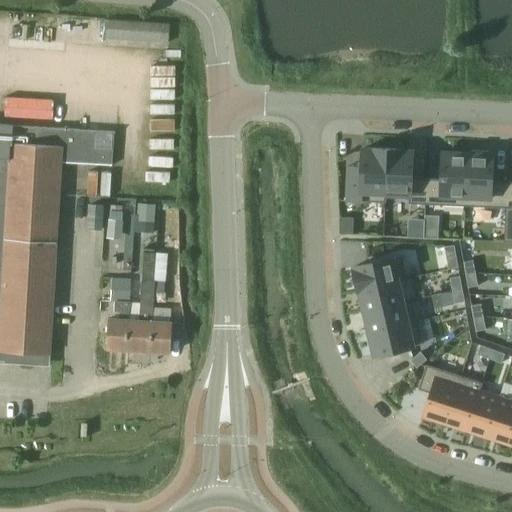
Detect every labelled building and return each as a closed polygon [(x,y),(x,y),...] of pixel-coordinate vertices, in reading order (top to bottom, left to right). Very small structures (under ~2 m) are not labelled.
[(105,40),(169,44),(170,24),(106,21),(105,40)] [(0,350),(49,354),(61,163),(111,166),(113,132),(0,125),(0,350)] [(348,176),(347,202),(366,203),(386,204),(386,199),(385,199),(387,150),(373,149),(373,150),(362,150),(361,176),(348,176)] [(387,150),(385,199),(386,199),(397,199),(408,200),(408,204),(418,205),(425,205),(426,179),(411,179),(412,152),(401,152),(401,150),(387,150)] [(467,154),(465,207),(485,208),(505,209),(506,183),(491,182),(492,156),(488,155),(488,152),(472,152),(472,153),(472,155),(467,154)] [(426,179),(425,205),(445,206),(465,207),(467,154),(466,154),(443,153),(442,153),(442,157),(441,180),(426,179)] [(139,218),(155,219),(156,204),(139,204),(139,218)] [(86,230),(102,231),(103,206),(87,205),(86,230)] [(121,233),(122,220),(109,220),(108,233),(121,233)] [(454,246),(444,248),(446,257),(448,270),(458,268),(456,255),(454,246)] [(127,351),(148,352),(150,322),(151,322),(155,254),(143,253),(140,304),(130,303),(127,351)] [(354,270),(353,270),(354,276),(356,282),(357,287),(358,292),(359,292),(359,291),(378,286),(398,282),(398,283),(402,282),(407,281),(404,269),(402,256),(378,262),(366,265),(354,268),(354,269),(354,270)] [(473,261),(463,263),(465,276),(475,274),(473,261)] [(475,274),(465,276),(468,288),(478,287),(475,274)] [(455,278),(450,279),(452,291),(457,290),(462,289),(460,277),(455,278)] [(105,349),(127,351),(130,303),(129,303),(131,280),(112,279),(111,302),(114,303),(113,319),(107,319),(105,349)] [(378,286),(359,291),(359,292),(363,309),(364,312),(383,307),(402,303),(402,302),(400,292),(398,283),(398,282),(378,286)] [(457,290),(452,291),(455,304),(459,303),(464,302),(462,290),(462,289),(457,290)] [(383,307),(364,312),(369,333),(393,327),(417,322),(412,300),(407,301),(402,302),(402,303),(383,307)] [(481,305),(471,306),(473,319),(478,318),(483,317),(481,305)] [(478,318),(473,319),(476,332),(486,330),(483,317),(478,318)] [(148,352),(170,354),(172,323),(151,322),(150,322),(148,352)] [(393,327),(369,333),(374,356),(422,345),(417,322),(393,327)] [(478,350),(477,355),(489,360),(491,355),(492,350),(480,346),(478,350)] [(491,355),(489,360),(501,364),(503,359),(505,355),(492,350),(491,355)] [(420,352),(410,361),(416,369),(427,360),(420,352)] [(420,384),(418,390),(423,392),(429,393),(430,394),(428,399),(427,405),(425,410),(423,416),(446,423),(453,400),(461,377),(454,374),(440,370),(426,365),(424,371),(422,378),(420,384)] [(453,400),(446,423),(449,424),(466,430),(472,411),(478,392),(479,393),(481,388),(482,384),(468,379),(461,377),(453,400)] [(472,411),(466,430),(475,433),(487,437),(493,418),(499,399),(498,399),(489,396),(479,393),(478,392),(472,411)] [(493,418),(487,437),(507,443),(511,428),(511,398),(509,397),(500,394),(499,396),(498,399),(499,399),(493,418)]
